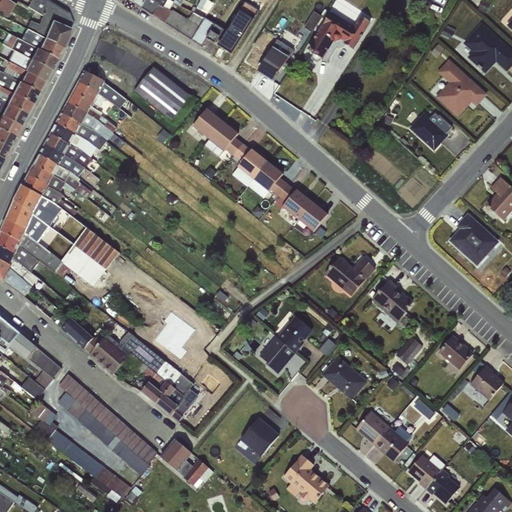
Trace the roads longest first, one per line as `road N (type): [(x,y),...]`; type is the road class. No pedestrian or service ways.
road 1 (residential): [(94,2),(239,90),(405,236)]
road 2 (secondary): [(0,219),(94,2)]
road 3 (residential): [(172,431),(164,440),(0,303)]
road 4 (unknown): [(210,347),(243,309),(375,209)]
road 5 (residential): [(511,116),(405,236)]
road 6 (residential): [(413,511),(293,408)]
road 7 (residential): [(405,236),(511,328)]
